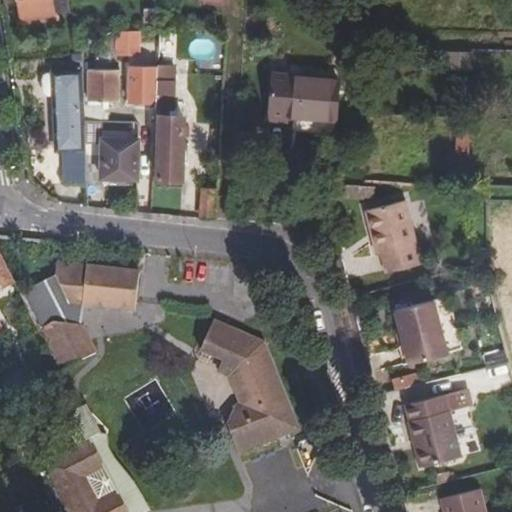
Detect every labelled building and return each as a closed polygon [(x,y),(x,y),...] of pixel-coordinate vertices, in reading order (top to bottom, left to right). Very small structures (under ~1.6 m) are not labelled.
[(15,0),(18,19),(51,14),(49,0),(15,0)] [(117,57),(140,59),(141,34),(119,33),(117,57)] [(67,39),(67,52),(79,52),(79,38),(67,39)] [(169,47),(156,46),(155,69),(154,103),(153,124),(158,124),(156,182),(181,183),(183,124),(171,123),(172,82),(168,82),(169,47)] [(470,69),(470,53),(438,52),(438,68),(470,69)] [(154,103),(155,69),(128,68),(128,103),(154,103)] [(86,101),(116,102),(117,71),(88,71),(86,101)] [(54,79),(54,88),(54,94),(50,95),(51,109),(55,113),(55,149),(61,149),(63,186),(84,185),(83,127),(78,127),(77,75),(53,75),(54,79)] [(333,123),(337,84),(270,78),(267,123),(284,124),(285,119),(333,123)] [(451,170),(466,170),(466,136),(452,135),(451,170)] [(137,180),(137,141),(100,141),(99,180),(137,180)] [(198,190),(196,221),(212,222),(213,191),(198,190)] [(400,204),(363,214),(375,257),(379,256),(384,276),(416,267),(400,204)] [(11,285),(0,263),(0,289),(0,290),(11,285)] [(51,276),(15,292),(56,373),(92,355),(78,327),(67,326),(68,305),(79,306),(131,311),(134,274),(53,266),(51,276)] [(392,312),(405,366),(444,357),(431,303),(392,312)] [(67,326),(78,327),(79,306),(68,305),(67,326)] [(260,344),(209,322),(198,350),(219,361),(215,371),(226,376),(238,405),(232,407),(224,426),(236,452),(294,428),(260,344)] [(445,411),(439,412),(436,399),(403,406),(406,420),(403,421),(415,467),(455,459),(445,411)] [(136,511),(134,511),(126,511),(114,485),(94,494),(93,498),(90,499),(85,497),(75,473),(78,469),(82,471),(104,462),(92,433),(101,428),(79,402),(66,408),(70,440),(34,457),(62,511),(136,511)] [(126,511),(134,511),(136,511),(145,507),(133,482),(109,447),(108,430),(101,428),(92,433),(104,462),(82,471),(78,469),(75,473),(85,497),(90,499),(93,498),(94,494),(114,485),(126,511)] [(493,511),(490,489),(444,496),(446,511),(493,511)]
